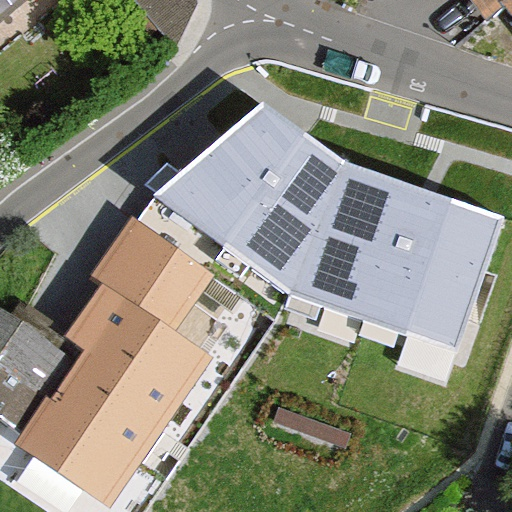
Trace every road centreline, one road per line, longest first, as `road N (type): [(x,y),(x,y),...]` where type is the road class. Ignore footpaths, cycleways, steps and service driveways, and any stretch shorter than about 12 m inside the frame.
road 1 (residential): [(0,217),(181,87),(252,0)]
road 2 (residential): [(271,0),(385,57),(511,97)]
